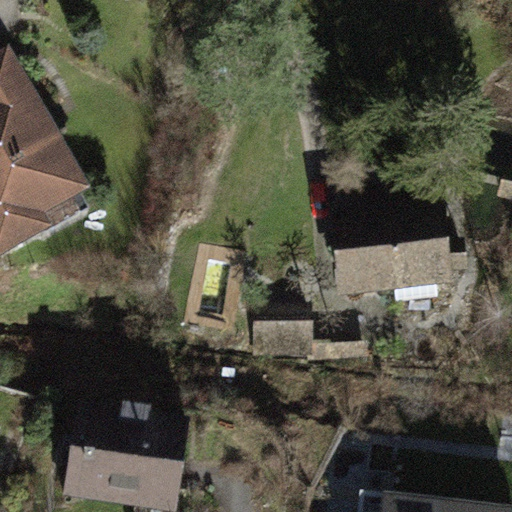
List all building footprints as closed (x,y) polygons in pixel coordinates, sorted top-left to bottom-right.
[(0,250),(39,228),(34,217),(77,194),(0,54),(0,250)] [(511,169),(500,168),(487,196),(511,201),(511,169)] [(431,203),(319,211),(325,289),(437,281),(431,203)] [(359,356),(359,342),(302,345),(302,300),(242,304),(243,354),(299,359),(359,356)] [(202,511),(211,422),(83,411),(75,508),(116,511),(202,511)] [(511,511),(382,498),(380,511),(511,511)]
